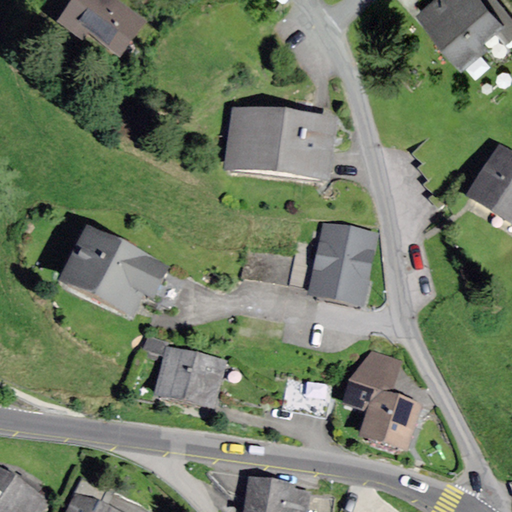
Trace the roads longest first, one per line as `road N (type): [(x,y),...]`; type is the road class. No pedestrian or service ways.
road 1 (residential): [(470,511),(472,477),(460,432),(402,322),(360,110),(322,29)]
road 2 (secondary): [(468,511),(375,474),(160,440)]
road 3 (secondary): [(160,440),(0,420)]
